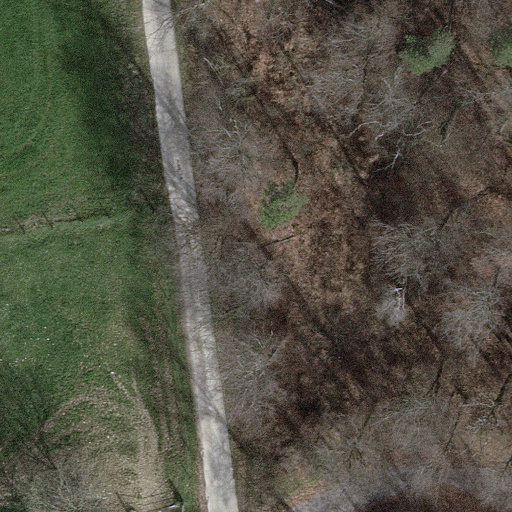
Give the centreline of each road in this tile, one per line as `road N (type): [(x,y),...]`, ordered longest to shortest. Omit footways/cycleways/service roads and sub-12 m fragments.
road 1 (unclassified): [(223,511),(156,0)]
road 2 (track): [(511,494),(415,469),(378,475),(311,511)]
